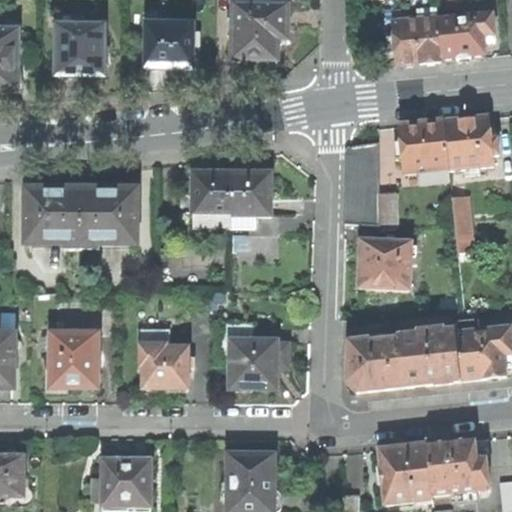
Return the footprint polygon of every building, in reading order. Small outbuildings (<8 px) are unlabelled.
[(235,5),(233,60),(254,61),(279,61),(280,40),(290,41),(290,6),(235,5)] [(398,54),(399,68),(420,66),(443,63),(439,20),(437,9),(420,11),(421,22),(395,25),(396,40),(389,40),(391,55),(398,54)] [(149,14),(149,23),(167,24),(167,15),(149,14)] [(496,38),(493,14),(439,20),(443,63),(466,61),(486,58),(484,40),(496,38)] [(58,15),(58,25),(75,25),(75,15),(58,15)] [(149,23),(148,67),(169,68),(194,68),(194,48),(194,33),(195,24),(167,24),(149,23)] [(58,25),(57,74),(80,74),(104,74),(104,26),(75,25),(58,25)] [(0,29),(0,90),(18,90),(18,29),(0,29)] [(446,124),(451,174),(465,172),(465,179),(481,177),(480,170),(495,169),(494,159),(500,158),(498,142),(493,142),(490,120),(466,122),(446,124)] [(451,174),(446,124),(418,127),(402,128),(403,144),(405,161),(406,176),(435,174),(436,185),(452,183),(451,174)] [(348,153),(346,225),(380,227),(380,195),(381,144),(353,148),(348,153)] [(405,161),(403,144),(396,145),(397,162),(405,161)] [(193,218),(231,218),(232,176),(210,176),(193,175),(193,218)] [(232,176),(231,218),(251,219),(270,219),(270,176),(251,176),(232,176)] [(453,191),(457,226),(472,224),(468,190),(453,191)] [(54,192),(27,191),(27,245),(82,246),(82,192),(54,192)] [(82,192),(82,246),(137,246),(137,192),(109,192),(82,192)] [(398,193),(380,195),(380,227),(380,233),(398,231),(398,193)] [(231,218),(193,218),(193,228),(231,229),(231,218)] [(231,218),(231,229),(251,229),(251,219),(231,218)] [(472,224),(457,226),(460,256),(475,254),(472,224)] [(362,243),(360,289),(410,291),(412,259),(412,249),(412,245),(400,245),(394,245),(395,243),(382,242),(382,244),(362,243)] [(232,343),(254,343),(254,326),(223,326),(223,343),(232,343)] [(141,329),(141,347),(166,347),(170,347),(170,329),(141,329)] [(511,356),(511,335),(511,330),(474,334),(462,335),(457,336),(462,384),(484,381),(506,379),(505,370),(504,358),(511,356)] [(400,342),(405,389),(436,386),(462,384),(457,336),(457,333),(445,334),(445,331),(419,334),(419,337),(400,339),(400,342)] [(50,366),(50,389),(64,389),(75,389),(75,387),(96,387),(96,337),(52,337),(52,366),(50,366)] [(0,338),(0,389),(13,390),(13,338),(0,338)] [(351,346),(350,386),(359,394),(380,392),(405,389),(400,342),(371,346),(371,344),(351,346)] [(232,343),(231,389),(252,389),(252,391),(263,392),(277,392),(277,359),(290,359),(290,346),(278,346),(278,344),(254,343),(232,343)] [(166,347),(141,347),(141,368),(144,368),(143,387),(145,387),(145,391),(165,391),(188,391),(189,350),(166,350),(166,347)] [(452,445),(427,447),(432,498),(490,492),(487,460),(477,461),(476,442),(452,445)] [(401,450),(380,452),(382,477),(379,478),(381,492),(384,492),(386,507),(414,504),(414,506),(433,504),(432,498),(427,447),(401,450)] [(103,497),(103,511),(128,511),(129,509),(151,508),(151,463),(128,463),(128,456),(116,456),(103,456),(103,481),(103,497)] [(228,457),(228,511),(279,511),(282,511),(281,498),(275,492),(275,456),(249,456),(228,457)] [(0,498),(23,499),(23,460),(9,460),(0,460),(0,498)] [(92,498),(103,497),(103,481),(92,481),(92,498)] [(511,511),(511,484),(500,486),(502,511),(511,511)] [(343,499),(342,511),(358,511),(359,500),(343,499)]
